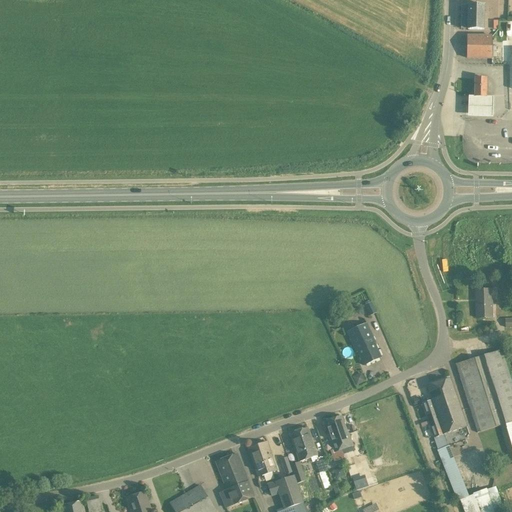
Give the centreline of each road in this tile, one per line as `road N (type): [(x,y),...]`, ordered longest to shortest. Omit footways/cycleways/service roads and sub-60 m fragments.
road 1 (unclassified): [(0,507),(142,476),(350,401),(428,363),(443,332),(417,224)]
road 2 (primary): [(0,197),(386,191)]
road 3 (unclassified): [(421,160),(446,69),(450,0)]
